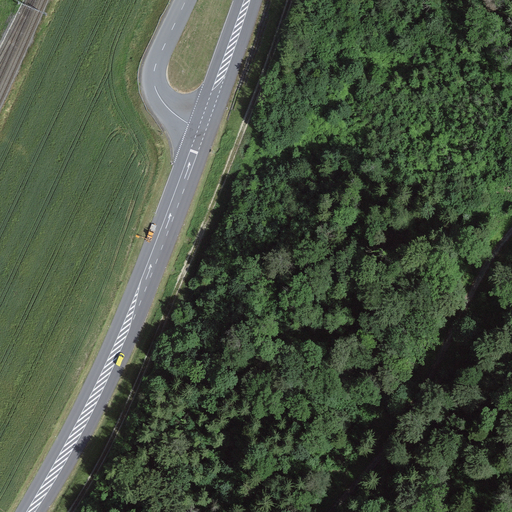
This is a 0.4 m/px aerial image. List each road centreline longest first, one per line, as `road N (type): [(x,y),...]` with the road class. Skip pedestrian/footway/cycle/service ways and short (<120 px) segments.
road 1 (track): [(73,511),(136,390),(291,0)]
road 2 (tertiary): [(32,511),(99,388),(200,131)]
road 3 (unclassified): [(511,234),(478,282),(402,429),(333,511)]
road 4 (unclassified): [(185,0),(154,77),(169,108),(200,131)]
road 5 (tertiary): [(200,131),(247,0)]
